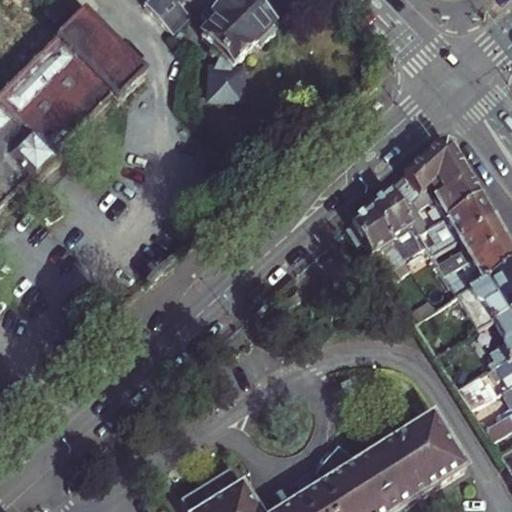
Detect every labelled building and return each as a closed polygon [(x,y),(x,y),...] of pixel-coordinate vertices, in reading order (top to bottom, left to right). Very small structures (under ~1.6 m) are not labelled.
[(149,0),(141,9),(169,38),(200,9),(208,0),(149,0)] [(199,100),(229,111),(240,79),(227,75),(230,70),(231,70),(254,47),(259,51),(272,38),(268,34),(271,31),(239,0),(208,0),(200,9),(216,25),(200,41),(215,57),(211,70),(209,70),(199,100)] [(114,107),(141,81),(80,19),(50,49),(0,98),(0,208),(26,183),(32,190),(57,165),(50,159),(108,101),(114,107)] [(283,170),(260,144),(240,162),(263,187),(283,170)] [(447,224),(480,204),(451,155),(436,153),(389,195),(403,217),(429,191),(434,195),(439,192),(443,199),(435,204),(447,224)] [(424,251),(418,242),(403,217),(389,195),(370,213),(390,244),(401,238),(413,257),(424,251)] [(480,204),(447,224),(418,242),(424,251),(432,262),(492,225),(480,204)] [(408,271),(403,264),(390,244),(370,213),(351,230),(384,281),(401,271),(403,274),(408,271)] [(432,263),(444,282),(470,266),(504,246),(492,225),(432,262),(432,263)] [(401,238),(390,244),(403,264),(413,257),(401,238)] [(511,259),(504,246),(470,266),(477,276),(451,292),(458,303),(511,269),(511,259)] [(411,276),(432,310),(437,316),(453,307),(458,303),(451,292),(444,282),(432,263),(411,276)] [(511,269),(458,303),(453,307),(455,311),(459,307),(478,337),(494,328),(511,316),(511,269)] [(432,310),(411,323),(415,330),(431,320),(437,316),(432,310)] [(511,316),(494,328),(503,343),(501,351),(490,358),(495,365),(488,369),(491,374),(495,372),(511,362),(511,316)] [(437,329),(431,320),(415,330),(421,339),(437,329)] [(508,394),(511,392),(511,362),(495,372),(508,394)] [(463,380),(468,388),(488,377),(482,368),(463,380)] [(0,422),(12,412),(0,398),(0,422)] [(511,421),(485,437),(491,447),(511,435),(511,421)] [(405,511),(465,475),(433,423),(358,471),(339,454),(320,477),(332,487),(290,511),(256,511),(242,489),(241,490),(231,476),(182,506),(185,511),(405,511)]
